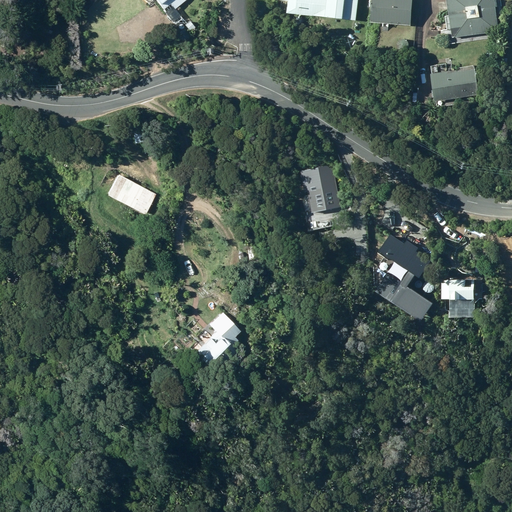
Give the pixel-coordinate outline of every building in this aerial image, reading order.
[(156,0),(164,9),(173,2),(177,7),(185,0),(156,0)] [(358,20),(360,0),(280,0),(281,0),(292,1),(291,13),(358,20)] [(375,0),(374,23),(414,26),(415,0),(375,0)] [(449,0),(455,37),(500,31),(497,7),(500,6),(498,0),(496,0),(495,0),(494,0),(449,0)] [(440,102),(482,95),(478,69),(449,74),(449,72),(435,74),(440,102)] [(133,129),(135,143),(154,140),(152,126),(133,129)] [(74,172),(86,173),(87,161),(75,160),(74,172)] [(338,165),(308,171),(316,212),(347,206),(338,165)] [(108,194),(146,214),(156,194),(118,174),(108,194)] [(490,231),(476,229),(475,236),(488,239),(490,231)] [(396,235),(381,253),(413,278),(428,260),(396,235)] [(418,324),(433,305),(395,275),(380,294),(418,324)] [(479,282),(454,282),(453,300),(464,300),(464,306),(479,306),(479,282)] [(223,313),(210,324),(216,332),(210,338),(212,340),(207,345),(205,343),(196,352),(215,373),(238,353),(232,346),(238,340),(235,337),(241,333),(223,313)]
